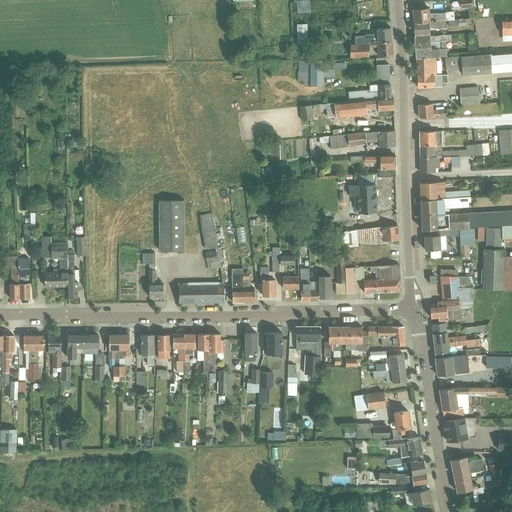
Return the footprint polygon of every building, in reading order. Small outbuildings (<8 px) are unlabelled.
[(310,0),(296,2),(297,13),(311,12),(310,0)] [(464,0),(460,0),(461,8),(472,7),(471,0),(464,0)] [(413,10),(414,23),(446,20),(446,21),(449,20),(455,20),(454,12),(445,13),(429,13),(429,8),(413,10)] [(511,19),(502,20),(502,35),(511,34),(511,19)] [(446,20),(414,23),(415,35),(430,33),(429,27),(434,27),(434,29),(446,28),(446,21),(446,20)] [(308,23),(297,23),(298,44),(308,44),(308,23)] [(369,45),(369,43),(378,42),(378,43),(393,42),(392,42),(391,28),(378,29),(378,34),(366,34),(366,35),(354,36),(355,45),(357,45),(358,45),(369,45)] [(417,58),(435,57),(447,56),(447,49),(446,41),(450,40),(450,35),(415,37),(416,58),(417,58)] [(394,55),(393,42),(378,43),(378,42),(369,43),(369,45),(358,45),(357,45),(355,45),(351,45),(351,58),(369,58),(369,47),(378,47),(379,56),(388,55),(393,55),(394,55)] [(511,54),(491,56),(491,54),(461,56),(445,57),(445,70),(462,69),(462,74),(511,70),(511,54)] [(435,57),(417,58),(418,75),(436,75),(436,73),(440,73),(440,61),(435,61),(435,57)] [(301,71),(298,71),(298,80),(305,80),(305,86),(321,86),(323,86),(323,60),(301,61),(301,71)] [(378,90),(349,92),(350,101),(351,101),(391,98),(389,64),(376,65),(378,90)] [(436,75),(418,75),(418,87),(442,87),(442,83),(447,83),(447,75),(436,75)] [(461,105),(480,103),(479,87),(459,88),(461,105)] [(350,101),(334,102),(336,117),(367,114),(366,108),(378,107),(378,111),(393,110),(393,98),(391,98),(351,101),(350,101)] [(419,118),(434,117),(437,117),(438,117),(447,116),(447,115),(455,114),(455,109),(447,110),(447,109),(433,110),(433,103),(418,104),(419,118)] [(301,120),(313,119),(312,105),(300,106),(301,120)] [(511,128),(499,129),(501,154),(511,153),(511,128)] [(329,136),(319,137),(320,144),(330,143),(331,148),(348,146),(348,145),(366,143),(366,139),(379,139),(379,142),(379,147),(395,146),(394,130),(365,133),(348,135),(329,136)] [(436,131),(419,131),(420,157),(439,157),(443,157),(460,156),(467,156),(476,156),(475,145),(475,144),(466,145),(466,150),(442,151),(434,151),(434,145),(442,145),(442,144),(441,132),(436,132),(436,131)] [(395,156),(357,156),(357,161),(363,161),(363,163),(380,162),(380,168),(379,168),(379,177),(395,177),(395,173),(395,156)] [(460,167),(460,156),(443,157),(443,162),(451,162),(451,167),(460,167)] [(439,168),(439,157),(420,157),(420,171),(434,171),(434,168),(439,168)] [(370,181),(370,173),(361,173),(361,181),(370,181)] [(444,182),(420,183),(421,200),(467,197),(470,197),(471,197),(470,190),(466,191),(444,192),(444,182)] [(365,186),(350,186),(350,196),(358,196),(359,213),(376,212),(376,201),(377,201),(376,195),(375,195),(375,185),(365,186)] [(467,197),(421,200),(421,208),(422,216),(422,225),(423,230),(443,229),(499,226),(511,224),(511,210),(498,212),(478,212),(468,213),(448,214),(448,209),(464,208),(464,202),(471,202),(471,197),(470,197),(467,197)] [(42,201),(33,200),(33,210),(42,209),(42,201)] [(184,200),(159,201),(159,251),(184,251),(184,200)] [(221,268),(220,261),(223,260),(221,248),(218,248),(213,214),(200,215),(206,252),(209,270),(221,268)] [(344,247),(355,246),(359,246),(358,241),(368,241),(368,242),(398,240),(397,225),(382,227),(342,231),(344,247)] [(486,228),(486,250),(483,250),(482,290),(502,290),(511,290),(511,257),(509,257),(503,257),(503,251),(501,251),(501,240),(511,239),(511,225),(502,226),(502,229),(486,228)] [(435,237),(426,237),(427,251),(441,251),(440,237),(449,237),(449,229),(435,230),(435,237)] [(474,231),(459,231),(460,237),(460,245),(474,245),(474,231)] [(69,271),(68,255),(67,245),(51,245),(51,237),(42,237),(43,257),(59,256),(60,269),(53,269),(53,273),(45,273),(46,287),(68,287),(68,271),(69,271)] [(272,272),(275,272),(279,272),(279,248),(272,248),(272,252),(268,252),(268,256),(272,256),(272,272)] [(68,271),(68,287),(68,298),(78,298),(78,282),(79,282),(78,269),(74,270),(74,255),(73,255),(73,250),(68,251),(68,255),(69,271),(68,271)] [(156,275),(155,264),(155,254),(143,254),(143,264),(149,264),(149,266),(150,297),(164,297),(164,283),(159,283),(159,280),(157,280),(157,275),(156,275)] [(18,259),(17,256),(4,257),(4,267),(13,267),(14,284),(10,284),(10,299),(20,298),(19,284),(19,277),(19,267),(18,267),(18,259)] [(281,265),(294,264),(294,256),(280,256),(281,265)] [(346,294),(346,283),(345,283),(344,256),(337,257),(337,283),(336,283),(336,294),(346,294)] [(29,259),(18,259),(18,267),(19,267),(19,277),(19,284),(20,298),(30,298),(29,284),(27,284),(27,277),(30,277),(29,259)] [(400,291),(399,265),(370,266),(370,271),(375,271),(375,273),(376,279),(364,279),(364,293),(400,291)] [(266,267),(260,267),(260,288),(263,288),(263,296),(275,296),(275,279),(268,280),(268,272),(268,267),(266,267)] [(346,283),(346,294),(354,293),(353,267),(345,268),(346,283)] [(309,268),(300,268),(300,273),(300,281),(304,281),(304,290),(301,290),(301,301),(310,301),(310,282),(309,270),(309,268)] [(242,269),(232,269),(233,302),(244,302),(243,289),(242,273),(242,269)] [(243,289),(244,302),(254,302),(254,289),(251,289),(251,277),(249,277),(249,273),(242,273),(243,289)] [(319,282),(310,282),(310,301),(320,301),(320,298),(331,298),(330,276),(319,276),(319,282)] [(458,277),(441,276),(443,301),(459,299),(460,309),(461,309),(473,308),(472,298),(473,298),(472,287),(471,288),(468,277),(458,277)] [(284,289),(298,289),(298,277),(283,277),(284,289)] [(223,284),(179,285),(179,303),(223,302),(223,284)] [(462,318),(461,309),(460,309),(459,299),(443,301),(437,301),(438,304),(430,305),(432,318),(439,317),(439,320),(462,318)] [(447,329),(446,323),(432,324),(432,325),(433,330),(433,334),(434,344),(466,340),(466,335),(448,337),(447,332),(447,329)] [(362,326),(351,327),(351,350),(369,350),(369,331),(362,331),(362,326)] [(382,337),(383,347),(406,344),(404,326),(369,326),(369,335),(378,335),(378,337),(382,337)] [(319,327),(297,327),(297,349),(307,349),(307,355),(306,355),(305,374),(319,375),(320,367),(320,355),(319,355),(319,327)] [(340,343),(340,327),(329,327),(329,342),(324,342),(324,356),(330,356),(330,351),(340,351),(340,343)] [(351,350),(351,327),(340,327),(340,343),(346,343),(346,350),(351,350)] [(245,333),(245,353),(245,360),(255,360),(257,353),(257,333),(245,333)] [(267,333),(267,357),(274,357),(274,354),(282,354),(282,333),(267,333)] [(77,335),(68,335),(68,354),(68,358),(78,358),(78,348),(83,348),(83,334),(77,334),(77,335)] [(90,334),(83,334),(83,348),(84,354),(94,354),(99,354),(98,335),(90,335),(90,334)] [(154,334),(141,334),(142,348),(142,354),(146,354),(147,354),(148,365),(154,365),(154,334)] [(164,356),(169,356),(169,334),(158,334),(158,358),(164,358),(164,356)] [(185,361),(184,334),(173,334),(173,348),(180,348),(180,361),(177,361),(177,372),(183,372),(183,361),(185,361)] [(196,334),(184,334),(185,361),(184,372),(184,376),(187,376),(187,372),(189,372),(189,354),(193,354),(192,348),(196,348),(196,334)] [(210,334),(198,334),(199,350),(204,350),(204,369),(204,374),(209,374),(210,374),(210,371),(210,369),(210,334)] [(221,334),(210,334),(210,369),(210,371),(215,371),(215,365),(216,365),(215,353),(224,353),(224,340),(221,340),(221,334)] [(61,335),(48,335),(48,352),(53,352),(53,368),(55,368),(61,368),(61,350),(61,335)] [(119,335),(109,335),(109,356),(109,358),(109,368),(113,367),(114,381),(120,381),(119,366),(119,358),(119,335)] [(129,335),(119,335),(119,358),(124,358),(124,356),(129,356),(129,335)] [(3,336),(3,364),(3,372),(9,372),(9,359),(12,359),(12,352),(14,352),(14,336),(3,336)] [(34,378),(34,336),(23,336),(24,350),(29,350),(30,369),(27,369),(27,378),(34,378)] [(34,336),(34,378),(41,378),(41,369),(39,369),(38,349),(44,349),(44,336),(34,336)] [(479,339),(466,340),(434,344),(436,353),(449,352),(449,348),(465,346),(465,347),(480,346),(479,339)] [(380,365),(376,365),(376,371),(405,368),(403,354),(389,356),(390,364),(387,364),(380,365)] [(469,372),(467,355),(435,359),(437,376),(469,372)] [(511,368),(511,358),(486,358),(486,368),(511,368)] [(62,366),(62,381),(62,387),(70,387),(70,381),(70,366),(62,366)] [(376,371),(373,372),(374,379),(386,377),(387,383),(393,383),(407,381),(405,368),(376,371)] [(247,387),(247,391),(259,392),(259,387),(259,369),(252,369),(252,378),(248,377),(247,382),(247,387)] [(217,393),(227,393),(228,371),(220,371),(219,382),(217,382),(217,393)] [(137,391),(146,391),(145,372),(137,372),(137,391)] [(260,372),(260,387),(259,387),(259,402),(269,402),(269,387),(272,387),(272,372),(260,372)] [(458,388),(441,391),(444,411),(445,418),(463,416),(462,410),(468,409),(467,395),(496,395),(496,396),(507,396),(507,388),(496,388),(458,388)] [(368,409),(385,407),(384,392),(366,395),(368,409)] [(362,393),(350,393),(350,409),(363,408),(362,393)] [(269,404),(268,424),(276,424),(277,404),(269,404)] [(394,439),(402,439),(401,435),(406,434),(405,428),(410,427),(408,411),(395,413),(397,429),(392,429),(394,439)] [(464,418),(444,421),(447,442),(468,439),(464,418)] [(373,436),(388,436),(388,427),(373,428),(373,423),(356,424),(357,438),(373,437),(373,436)] [(17,430),(1,430),(1,452),(17,451),(17,430)] [(268,433),(267,440),(273,440),(273,439),(285,440),(285,432),(273,431),(273,433),(268,433)] [(511,434),(499,434),(498,451),(511,451),(511,434)] [(402,439),(394,439),(394,440),(387,440),(388,448),(400,447),(401,457),(409,456),(423,454),(420,437),(408,439),(408,438),(402,439)] [(356,467),(356,455),(348,455),(347,467),(356,467)] [(387,460),(388,466),(403,463),(402,457),(387,460)] [(454,471),(483,465),(482,458),(468,461),(467,457),(451,460),(454,471)] [(417,461),(404,463),(406,469),(411,468),(413,476),(426,473),(424,461),(418,463),(417,461)] [(484,471),(483,465),(454,471),(456,482),(471,479),(470,473),(484,471)] [(327,473),(317,473),(318,483),(327,483),(327,473)] [(426,473),(413,476),(412,476),(407,476),(407,474),(379,473),(378,482),(404,483),(404,482),(413,482),(414,486),(428,483),(426,473)] [(472,485),(471,479),(456,482),(458,493),(478,489),(477,484),(472,485)] [(400,488),(392,488),(393,494),(401,494),(405,493),(407,505),(413,504),(413,505),(432,502),(430,489),(410,492),(410,487),(400,488)] [(374,507),(374,499),(362,499),(362,508),(374,507)] [(467,501),(459,502),(461,511),(475,511),(475,509),(469,510),(467,501)]
